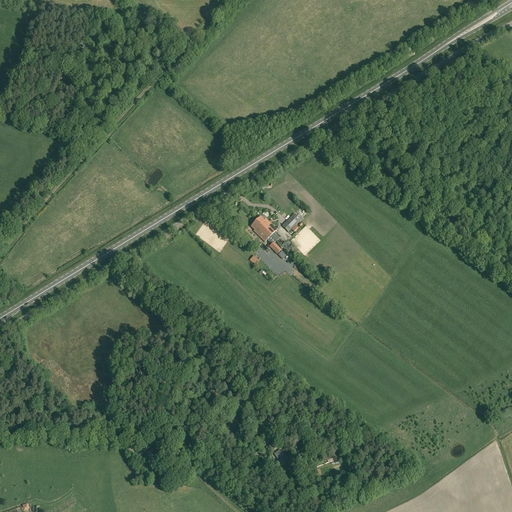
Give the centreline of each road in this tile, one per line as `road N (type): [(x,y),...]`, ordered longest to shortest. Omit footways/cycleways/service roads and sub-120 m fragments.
road 1 (secondary): [(0,319),(511,4)]
road 2 (unclassified): [(0,332),(511,23)]
road 3 (track): [(232,0),(0,255)]
road 4 (track): [(240,409),(226,357),(113,263),(109,278)]
road 5 (track): [(0,434),(171,432)]
road 6 (track): [(386,96),(511,190)]
